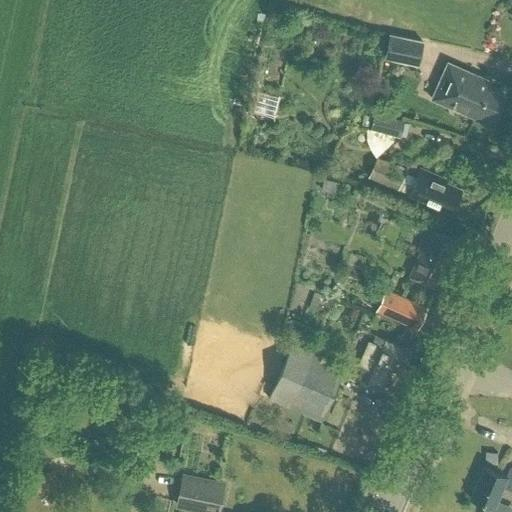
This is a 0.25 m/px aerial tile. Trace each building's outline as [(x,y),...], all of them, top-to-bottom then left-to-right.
[(384,57),(417,64),(422,40),(389,34),(384,57)] [(431,98),(490,124),(503,94),(488,87),(491,81),(447,61),(431,98)] [(252,110),(272,115),(279,88),(268,85),(266,92),(256,90),(252,110)] [(367,135),(397,143),(401,125),(371,118),(367,135)] [(406,176),(377,163),(370,179),(399,192),(406,176)] [(420,168),(408,195),(450,213),(461,189),(444,182),(446,179),(420,168)] [(413,270),(444,284),(453,264),(446,261),(455,240),(431,230),(413,270)] [(383,290),(375,310),(416,327),(424,308),(383,290)] [(355,379),(397,397),(402,384),(397,381),(410,351),(374,335),(355,379)] [(269,397),(322,419),(344,369),(291,346),(269,397)] [(499,482),(511,487),(511,465),(507,463),(503,472),(480,462),(467,491),(484,498),(479,511),(478,510),(477,511),(478,511),(507,511),(510,507),(492,499),(499,482)] [(184,476),(178,505),(203,510),(205,503),(219,506),(223,484),(184,476)]
